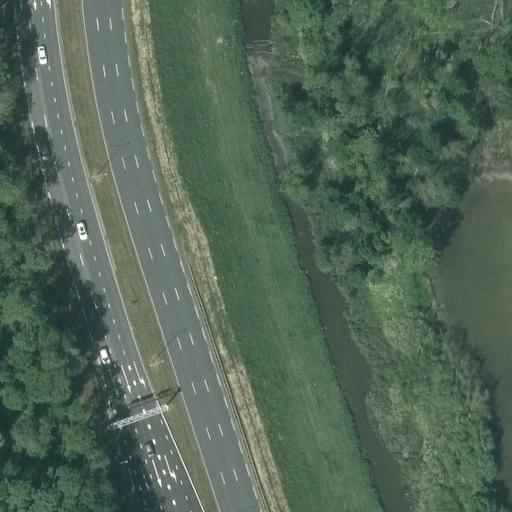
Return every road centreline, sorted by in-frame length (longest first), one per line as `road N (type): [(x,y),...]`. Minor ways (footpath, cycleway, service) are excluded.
road 1 (primary): [(238,511),(115,95),(104,0)]
road 2 (primary): [(39,0),(48,81),(101,288),(171,511)]
